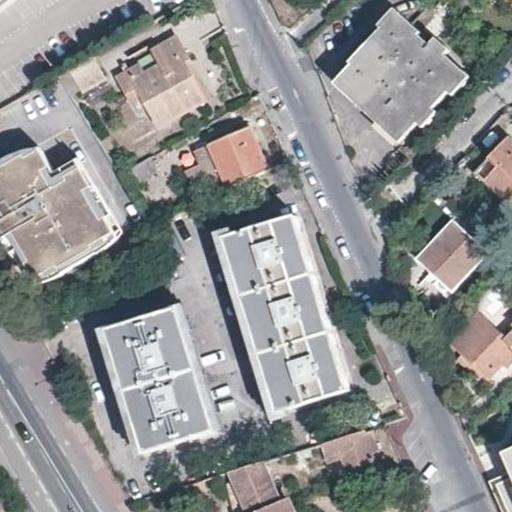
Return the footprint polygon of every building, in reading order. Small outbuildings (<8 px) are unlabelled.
[(451,82),(464,68),(400,9),(340,73),(376,107),(405,134),(429,107),(426,104),(448,80),(451,82)] [(183,42),(176,31),(153,45),(166,66),(148,76),(140,62),(130,68),(161,121),(211,92),(183,42)] [(101,63),(94,51),(71,64),(85,88),(108,75),(101,63)] [(115,88),(111,80),(108,75),(85,88),(93,102),(115,88)] [(194,184),(225,170),(231,184),(270,167),(262,145),(253,122),(213,139),(195,146),(201,159),(186,166),(194,184)] [(511,137),(507,133),(477,166),(511,199),(511,137)] [(59,173),(43,145),(28,153),(27,150),(0,165),(0,209),(15,235),(38,221),(45,217),(95,188),(80,161),(59,173)] [(140,182),(161,168),(151,154),(131,168),(140,182)] [(117,228),(95,188),(45,217),(38,221),(15,235),(38,274),(60,261),(61,264),(97,244),(95,241),(117,228)] [(308,242),(299,212),(229,233),(235,258),(280,408),(351,387),(343,362),(308,242)] [(455,290),(489,252),(465,229),(470,223),(459,213),(419,256),(432,268),(455,290)] [(218,426),(181,305),(108,327),(145,448),(218,426)] [(511,335),(507,340),(479,314),(452,341),(489,376),(496,370),(502,364),(503,365),(511,357),(511,335)] [(374,467),(369,447),(374,446),(369,429),(363,431),(362,427),(321,439),(327,455),(342,451),(350,475),(374,467)] [(511,440),(501,445),(511,468),(511,440)] [(307,443),(290,448),(293,456),(309,451),(307,443)] [(266,456),(232,466),(249,511),(295,511),(289,496),(283,499),(266,456)] [(203,475),(182,482),(186,494),(207,488),(203,475)]
